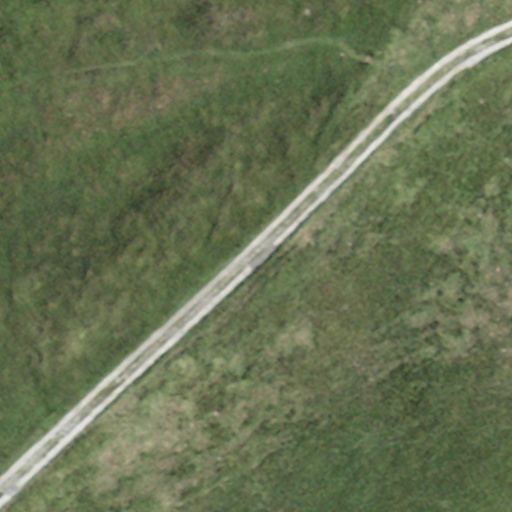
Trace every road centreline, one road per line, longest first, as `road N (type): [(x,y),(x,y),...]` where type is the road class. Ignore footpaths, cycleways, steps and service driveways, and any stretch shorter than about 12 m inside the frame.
road 1 (track): [(0,488),(456,57),(511,33)]
road 2 (track): [(386,123),(149,99),(0,94)]
